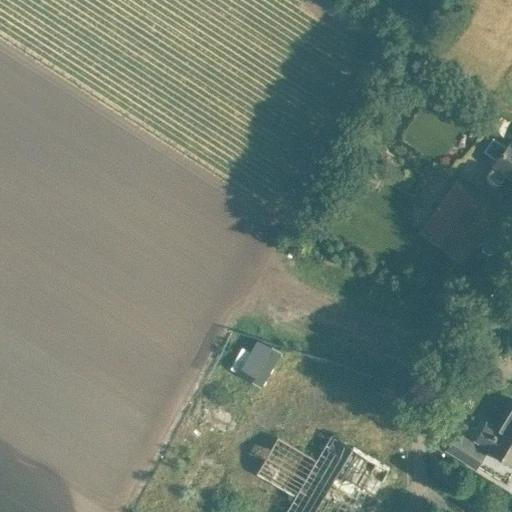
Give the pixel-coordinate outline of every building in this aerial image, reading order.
[(483,150),(497,161),(495,163),(496,164),(488,175),(488,179),(491,182),(494,184),(499,183),(507,172),(511,175),(511,139),(507,147),(493,137),(483,150)] [(412,224),(422,232),(422,233),(446,250),(462,262),(500,210),(459,181),(432,219),(421,211),(412,224)] [(487,445),(504,456),(511,460),(511,404),(497,429),(487,423),(478,439),(488,445),(487,445)] [(296,493),(286,511),(381,511),(403,475),(332,434),(319,456),(279,431),(257,470),(296,493)] [(476,466),(485,451),(458,434),(448,449),(476,466)]
